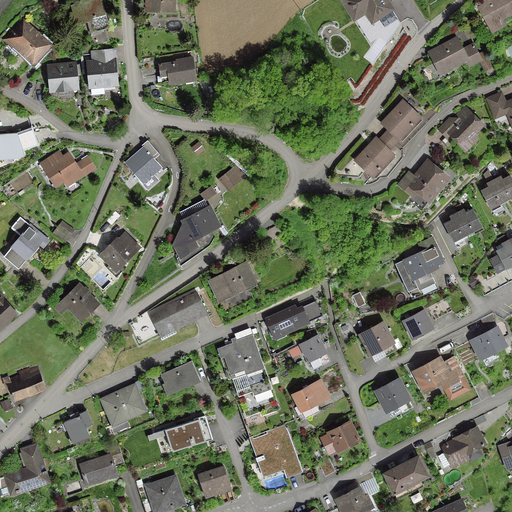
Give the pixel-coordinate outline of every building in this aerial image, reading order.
[(72,24),(95,18),(99,33),(90,35),(93,45),(108,41),(105,29),(109,28),(100,0),(90,0),(70,6),(72,12),(69,13),(72,24)] [(146,0),(146,11),(172,11),(172,0),(146,0)] [(384,0),(341,0),(353,18),(370,8),(377,18),(391,9),(384,0)] [(511,0),(489,0),(477,7),(482,17),(485,16),(494,31),(504,25),(501,20),(511,13),(511,0)] [(19,52),(33,65),(48,47),(22,23),(8,38),(21,50),(19,52)] [(439,60),(421,69),(428,82),(442,75),(441,71),(465,59),(469,66),(479,60),(481,65),(487,62),(482,52),(478,55),(473,45),(461,51),(455,39),(434,50),(439,60)] [(113,61),(108,61),(107,50),(91,52),(92,63),(87,63),(90,95),(103,94),(102,85),(116,84),(113,61)] [(176,63),(158,66),(160,75),(161,75),(161,78),(168,80),(169,83),(195,79),(192,58),(176,61),(176,63)] [(50,90),(76,88),(74,65),(47,67),(50,90)] [(492,112),(504,106),(511,124),(511,100),(504,104),(499,94),(487,99),(492,112)] [(388,130),(383,135),(393,145),(412,124),(411,122),(417,115),(402,101),(386,119),(388,121),(384,126),(388,130)] [(445,136),(449,133),(461,145),(467,139),(474,139),(474,132),(481,125),(468,113),(462,119),(449,119),(439,130),(445,136)] [(16,134),(0,135),(0,156),(15,155),(23,152),(22,149),(36,144),(31,129),(16,134)] [(371,143),(355,160),(370,174),(376,168),(378,170),(392,154),(388,150),(393,145),(383,135),(373,145),(371,143)] [(198,144),(192,148),(196,153),(202,148),(198,144)] [(134,160),(128,166),(140,180),(148,174),(149,176),(160,167),(143,148),(132,157),(134,160)] [(52,156),(40,164),(54,186),(71,175),(74,180),(94,167),(88,158),(76,165),(68,153),(55,162),(52,156)] [(405,189),(409,185),(428,201),(447,178),(427,161),(413,177),(408,173),(399,184),(405,189)] [(226,182),(225,183),(229,188),(238,181),(229,170),(222,177),(226,182)] [(499,177),(493,180),(504,200),(511,196),(511,182),(509,176),(501,180),(499,177)] [(489,187),(481,191),(490,208),(504,200),(493,180),(487,183),(489,187)] [(215,194),(210,187),(200,194),(205,201),(215,194)] [(217,225),(208,207),(183,221),(185,225),(182,227),(174,244),(180,256),(197,244),(204,240),(201,234),(210,229),(210,228),(217,225)] [(462,210),(456,213),(467,233),(481,226),(472,209),(464,213),(462,210)] [(444,224),(443,224),(456,248),(464,243),(461,237),(467,233),(456,213),(442,221),(444,224)] [(61,221),(56,228),(68,236),(73,230),(61,221)] [(276,225),(263,233),(267,241),(281,233),(276,225)] [(25,231),(3,256),(17,268),(39,243),(43,246),(47,241),(35,230),(31,235),(25,231)] [(111,244),(100,255),(115,270),(137,247),(124,234),(113,245),(111,244)] [(496,273),(498,272),(505,268),(511,280),(511,279),(511,265),(511,264),(511,247),(508,240),(495,247),(497,250),(496,251),(498,255),(489,260),(492,265),(496,273)] [(416,245),(402,252),(403,254),(417,247),(416,245)] [(434,246),(405,260),(413,277),(403,281),(410,296),(427,289),(423,278),(415,282),(413,277),(435,267),(434,263),(440,260),(434,246)] [(386,255),(380,258),(382,264),(388,261),(386,255)] [(246,263),(210,280),(219,299),(255,281),(246,263)] [(505,268),(498,272),(504,284),(511,280),(505,268)] [(496,273),(491,276),(497,288),(504,284),(498,272),(496,273)] [(491,276),(484,279),(490,291),(497,288),(491,276)] [(484,279),(476,283),(483,296),(490,291),(484,279)] [(68,295),(62,301),(79,318),(95,303),(78,286),(73,291),(72,290),(67,295),(68,295)] [(359,308),(367,304),(361,291),(353,295),(359,308)] [(158,320),(155,322),(160,333),(205,310),(196,292),(174,303),(175,305),(155,315),(158,320)] [(0,325),(15,312),(0,294),(0,325)] [(444,298),(426,307),(433,320),(450,311),(444,298)] [(307,322),(301,308),(295,311),(294,307),(266,320),(273,334),(282,330),(285,332),(307,322)] [(422,310),(403,320),(413,338),(431,328),(422,310)] [(491,313),(480,319),(483,326),(494,320),(491,313)] [(381,322),(359,334),(369,353),(392,341),(381,322)] [(502,323),(470,340),(479,358),(504,344),(501,338),(505,335),(502,323)] [(223,356),(227,368),(259,356),(252,334),(236,340),(236,342),(221,347),(224,355),(223,356)] [(316,335),(299,344),(308,361),(308,360),(313,369),(321,364),(317,356),(325,352),(316,335)] [(291,356),(300,352),(297,346),(289,350),(291,356)] [(267,377),(259,356),(227,368),(230,374),(231,374),(232,377),(231,377),(235,389),(267,377)] [(435,359),(413,371),(423,390),(440,381),(449,398),(468,389),(452,357),(438,365),(435,359)] [(191,360),(161,374),(170,394),(192,384),(190,380),(198,377),(191,360)] [(5,386),(9,385),(14,399),(44,387),(37,368),(29,371),(28,368),(18,372),(19,375),(8,379),(7,377),(2,379),(5,386)] [(243,411),(256,406),(260,416),(279,409),(267,377),(235,389),(237,396),(239,395),(240,398),(238,398),(243,411)] [(397,379),(375,391),(385,409),(407,398),(397,379)] [(319,380),(292,394),(297,405),(294,407),(300,420),(318,411),(314,404),(327,397),(319,380)] [(132,386),(102,400),(110,418),(109,418),(111,421),(112,421),(112,423),(143,409),(132,386)] [(79,415),(63,422),(71,439),(77,437),(79,440),(89,436),(85,427),(91,424),(85,410),(78,413),(79,415)] [(148,440),(166,435),(171,448),(192,441),(193,444),(207,439),(210,438),(203,416),(193,419),(193,420),(147,436),(148,440)] [(347,422),(329,431),(338,449),(356,440),(347,422)] [(269,436),(252,443),(257,457),(255,458),(256,461),(257,461),(260,471),(281,464),(285,476),(301,470),(284,424),(267,431),(269,436)] [(454,440),(458,447),(460,446),(464,454),(484,444),(475,427),(453,438),(454,440)] [(464,454),(460,446),(458,447),(454,440),(442,446),(452,466),(466,458),(464,454)] [(511,442),(499,447),(506,468),(511,465),(511,442)] [(10,474),(0,477),(0,496),(16,492),(16,493),(19,492),(19,491),(47,482),(44,472),(46,471),(45,469),(43,470),(35,444),(21,449),(28,469),(24,470),(24,469),(10,474)] [(116,474),(110,454),(78,464),(85,484),(116,474)] [(417,456),(384,473),(396,497),(407,492),(404,486),(426,474),(417,456)] [(326,476),(336,471),(330,458),(320,463),(326,476)] [(222,466),(197,474),(204,495),(218,490),(218,489),(229,485),(222,466)] [(174,477),(147,486),(155,511),(182,502),(174,477)] [(358,487),(335,498),(342,511),(357,511),(371,505),(366,495),(363,496),(358,487)] [(446,506),(433,511),(466,511),(462,501),(447,507),(446,506)]
